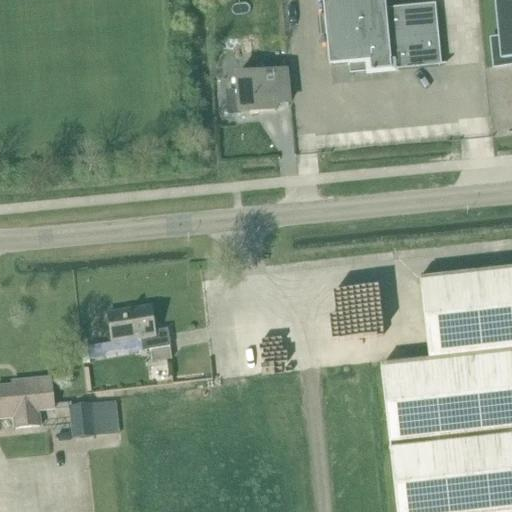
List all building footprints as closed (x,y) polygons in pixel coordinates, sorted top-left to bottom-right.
[(386,10),(385,0),(322,0),(329,68),(349,66),(350,76),(442,67),(436,5),(386,10)] [(511,66),(511,0),(496,0),(501,39),(492,40),(495,68),(511,66)] [(288,107),(284,64),(283,64),(284,72),(237,76),(238,93),(228,94),(230,115),(224,116),(224,117),(275,113),(274,107),(287,106),(287,107),(288,107)] [(428,363),(381,368),(396,511),(511,511),(511,271),(419,282),(428,363)] [(149,308),(108,315),(112,344),(140,339),(142,352),(150,351),(152,365),(172,362),(170,348),(168,330),(153,332),(149,308)] [(204,383),(203,375),(191,376),(192,384),(204,383)] [(0,420),(14,419),(15,431),(40,429),(38,413),(53,411),(50,380),(20,383),(21,387),(0,389),(0,420)] [(96,396),(97,406),(115,404),(114,395),(96,396)] [(96,439),(92,406),(69,409),(72,441),(96,439)]
